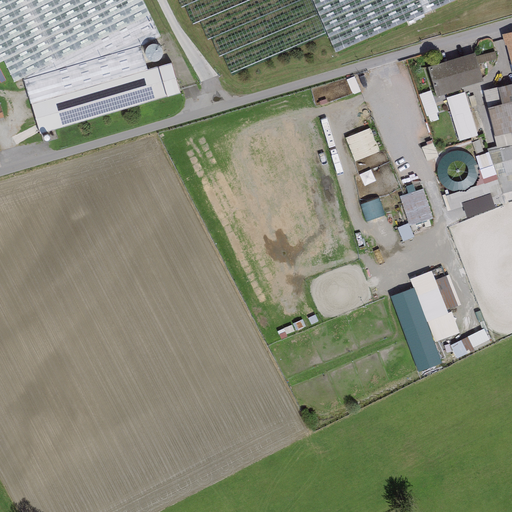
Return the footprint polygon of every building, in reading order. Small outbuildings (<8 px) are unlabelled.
[(511,34),(502,37),(511,68),(511,85),(496,89),(500,107),(487,111),(497,148),(486,150),(491,167),(493,167),(501,194),(511,191),(511,34)] [(141,49),(24,82),(39,135),(180,95),(171,64),(147,71),(141,49)] [(475,56),(428,69),(437,97),(483,84),(475,56)] [(465,94),(447,100),(459,140),(477,135),(465,94)] [(347,142),(362,176),(386,166),(372,132),(347,142)] [(433,136),(419,141),(428,167),(442,162),(433,136)] [(453,150),(436,186),(466,199),(482,164),(453,150)] [(374,174),(363,178),(371,198),(382,194),(374,174)] [(426,192),(402,201),(413,230),(437,222),(426,192)] [(493,199),(465,208),(470,223),(498,213),(493,199)] [(368,224),(387,220),(384,203),(364,208),(368,224)] [(400,232),(406,246),(417,241),(411,227),(400,232)] [(373,255),(362,259),(366,269),(377,266),(373,255)] [(413,285),(389,294),(417,370),(442,361),(435,340),(459,332),(450,307),(461,303),(450,273),(435,278),(432,269),(410,277),(413,285)] [(453,349),(459,362),(494,346),(488,333),(453,349)]
